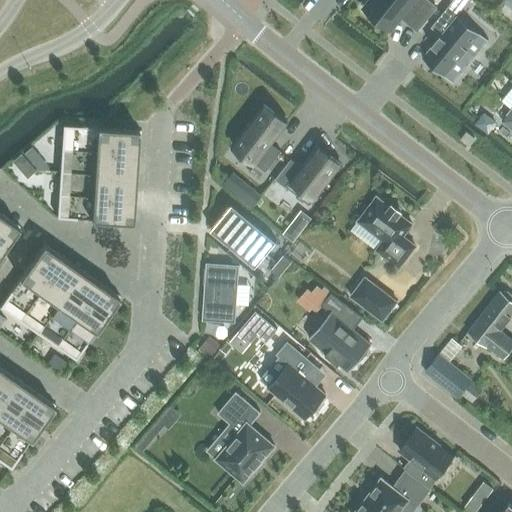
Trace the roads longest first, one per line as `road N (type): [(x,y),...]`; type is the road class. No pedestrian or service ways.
road 1 (residential): [(157,120),(146,342),(6,511)]
road 2 (residential): [(508,230),(239,24)]
road 3 (residential): [(390,375),(508,230)]
road 4 (residential): [(277,511),(390,375)]
road 5 (residential): [(511,471),(390,375)]
road 6 (secondary): [(0,76),(76,40),(118,0)]
